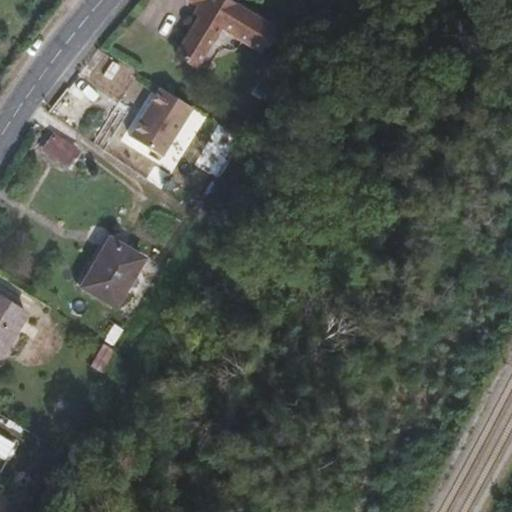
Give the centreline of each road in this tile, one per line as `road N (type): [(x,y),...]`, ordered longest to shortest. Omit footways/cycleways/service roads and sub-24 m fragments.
road 1 (track): [(35,511),(337,0)]
road 2 (secondary): [(0,135),(103,0)]
